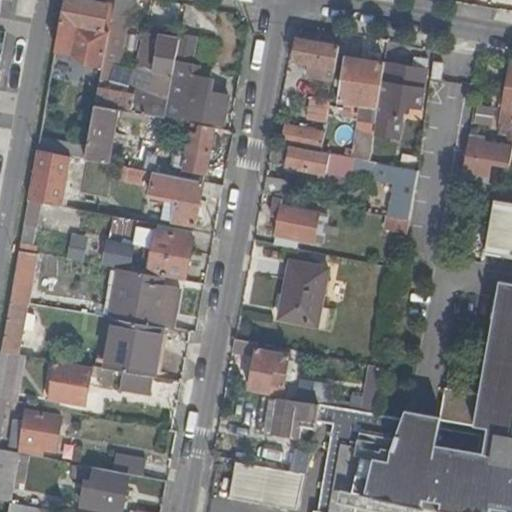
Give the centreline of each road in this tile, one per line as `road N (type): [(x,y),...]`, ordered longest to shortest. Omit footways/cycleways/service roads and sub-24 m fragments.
road 1 (residential): [(280,0),(181,511)]
road 2 (residential): [(50,0),(0,268)]
road 3 (residential): [(511,39),(286,0)]
